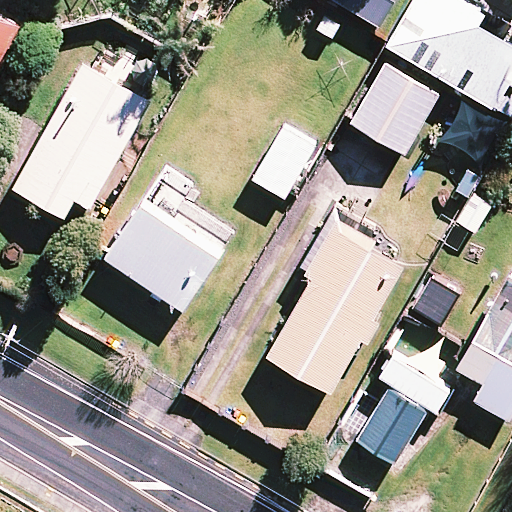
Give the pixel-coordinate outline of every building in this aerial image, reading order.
[(221,0),(177,0),(177,1),(209,21),(221,0)] [(397,0),(343,0),(382,24),(397,0)] [(511,88),(508,86),(511,79),(511,29),(487,15),(492,8),(477,0),(414,0),(390,41),(511,112),(511,88)] [(0,71),(26,14),(0,2),(0,71)] [(80,193),(101,205),(141,136),(132,131),(153,92),(90,56),(18,183),(69,212),(80,193)] [(442,90),(387,59),(354,117),(409,148),(442,90)] [(318,142),(286,124),(257,176),(289,194),(318,142)] [(185,304),(229,239),(154,188),(110,253),(185,304)] [(272,349),(333,385),(362,335),(370,340),(388,309),(380,305),(410,255),(341,214),(309,267),(317,272),(272,349)] [(462,291),(433,273),(415,303),(444,321),(462,291)] [(511,413),(511,273),(461,362),(488,378),(478,396),(511,415),(511,413)] [(360,436),(397,458),(432,402),(445,410),(459,388),(396,349),(383,370),(396,378),(360,436)]
